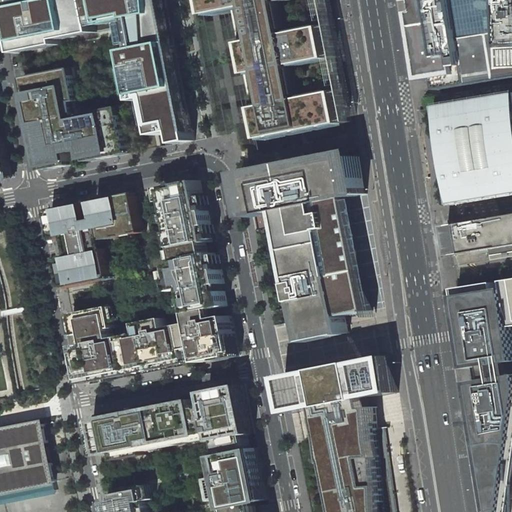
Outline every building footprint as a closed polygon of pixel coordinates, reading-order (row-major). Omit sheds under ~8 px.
[(33,0),(12,4),(21,53),(64,45),(63,40),(125,27),(139,101),(149,99),(152,98),(159,135),(179,131),(181,144),(197,141),(195,132),(196,132),(169,0),(33,0)] [(209,0),(213,16),(216,15),(242,10),(248,40),(255,77),(263,117),(268,139),(305,132),(302,116),(339,108),(337,97),(314,101),(308,68),(330,64),(324,32),(300,36),(293,0),(209,0)] [(511,0),(422,0),(419,1),(419,4),(420,11),(421,14),(424,13),(425,20),(418,21),(427,81),(437,79),(440,90),(511,77),(511,0)] [(421,14),(416,14),(418,21),(425,20),(424,13),(421,14)] [(75,68),(26,78),(44,171),(73,165),(71,153),(87,150),(90,162),(124,155),(123,150),(130,149),(124,116),(119,117),(117,108),(93,113),(94,118),(76,121),(75,116),(79,115),(77,102),(82,101),(75,68)] [(511,93),(477,99),(438,106),(442,132),(446,131),(454,179),(450,179),(455,205),(509,195),(511,194),(511,93)] [(0,179),(15,176),(0,100),(0,179)] [(339,108),(302,116),(305,132),(342,124),(339,108)] [(93,113),(79,115),(75,116),(76,121),(94,118),(93,113)] [(367,188),(362,156),(345,160),(344,152),(249,171),(251,178),(246,179),(247,183),(253,217),(283,211),(301,302),(306,301),(308,313),(303,314),(308,342),(350,333),(347,316),(373,311),(365,271),(364,271),(354,221),(355,221),(361,220),(359,212),(354,213),(353,213),(350,197),(351,197),(368,194),(367,193),(366,188),(367,188)] [(215,309),(230,306),(223,269),(219,270),(217,255),(215,247),(213,240),(217,239),(214,225),(211,225),(208,211),(205,197),(202,180),(200,181),(200,182),(198,182),(198,181),(185,184),(185,187),(169,190),(172,203),(174,212),(177,229),(183,228),(183,231),(172,233),(175,248),(178,247),(180,247),(182,254),(184,265),(181,265),(175,266),(176,270),(177,279),(174,280),(176,290),(177,291),(189,289),(190,297),(191,299),(192,299),(194,308),(192,308),(194,313),(215,309)] [(172,203),(169,190),(164,191),(166,204),(172,203)] [(73,287),(106,281),(105,276),(115,274),(108,240),(107,235),(120,233),(139,229),(146,227),(139,193),(97,201),(100,214),(90,216),(88,203),(57,209),(63,240),(71,238),(74,256),(67,257),(73,287)] [(63,240),(57,209),(52,210),(58,241),(63,240)] [(177,229),(174,212),(168,213),(171,230),(177,229)] [(455,256),(457,266),(511,257),(511,215),(452,226),(448,226),(449,232),(453,256),(455,256)] [(355,221),(354,221),(364,271),(365,271),(355,221)] [(73,287),(67,257),(62,258),(68,288),(73,287)] [(511,511),(511,280),(458,289),(469,356),(472,356),(476,377),(478,394),(475,394),(493,511),(511,511)] [(119,329),(115,307),(77,314),(81,336),(94,334),(93,332),(96,332),(96,333),(108,331),(107,329),(110,329),(110,330),(119,329)] [(217,319),(215,309),(194,313),(190,314),(164,319),(165,321),(120,330),(119,329),(110,330),(108,331),(96,333),(94,334),(81,336),(77,337),(79,347),(94,344),(95,347),(97,346),(99,344),(101,343),(103,343),(105,344),(105,345),(113,344),(112,340),(111,338),(115,339),(118,339),(120,339),(123,340),(127,339),(130,339),(133,338),(135,338),(139,336),(141,335),(144,334),(147,332),(149,331),(149,332),(150,336),(157,335),(157,334),(157,333),(158,332),(159,331),(161,331),(163,331),(165,332),(168,332),(168,330),(170,330),(175,330),(177,330),(180,329),(183,329),(186,327),(189,326),(191,325),(194,323),(196,322),(199,320),(200,321),(199,321),(200,326),(208,324),(208,323),(209,322),(210,321),(211,320),(212,320),(213,320),(214,321),(215,322),(218,321),(217,319)] [(203,362),(240,355),(232,316),(217,319),(218,321),(215,322),(214,321),(213,320),(212,320),(211,320),(210,321),(209,322),(208,323),(208,324),(200,326),(199,321),(200,321),(199,320),(196,322),(194,323),(191,325),(189,326),(186,327),(183,329),(180,329),(177,330),(175,330),(170,330),(168,330),(168,332),(165,332),(163,331),(161,331),(159,331),(158,332),(157,333),(157,334),(157,335),(150,336),(149,332),(149,331),(147,332),(144,334),(141,335),(139,336),(135,338),(133,338),(130,339),(127,339),(123,340),(120,339),(118,339),(115,339),(111,338),(112,340),(113,344),(105,345),(105,344),(103,343),(101,343),(99,344),(97,346),(95,347),(94,344),(79,347),(86,380),(192,359),(191,352),(201,350),(203,362)] [(393,355),(285,377),(292,413),(299,412),(322,407),(324,417),(342,511),(398,511),(387,427),(380,428),(377,428),(373,407),(368,408),(366,399),(399,392),(393,355)] [(246,384),(209,392),(210,394),(241,388),(246,412),(249,412),(253,434),(256,434),(246,384)] [(229,454),(252,449),(249,435),(253,434),(249,412),(246,412),(241,388),(210,394),(212,404),(199,406),(198,401),(180,405),(180,407),(177,407),(177,406),(143,412),(143,410),(131,412),(132,418),(125,419),(125,416),(99,421),(106,455),(118,453),(119,460),(148,454),(148,451),(147,446),(182,439),(183,444),(193,442),(192,437),(200,436),(200,438),(208,437),(207,434),(217,432),(218,438),(219,441),(221,440),(226,439),(229,454)] [(198,399),(143,410),(143,412),(177,406),(177,407),(180,407),(180,405),(198,401),(198,399)] [(101,456),(106,455),(99,421),(125,416),(124,414),(94,420),(101,456)] [(0,493),(58,482),(54,463),(52,463),(51,459),(53,459),(51,447),(48,447),(47,443),(50,443),(46,424),(0,432),(0,493)] [(148,451),(183,444),(182,439),(147,446),(148,451)] [(221,440),(223,455),(229,454),(226,439),(221,440)] [(269,500),(258,448),(252,449),(229,454),(223,455),(228,476),(223,476),(223,477),(227,499),(237,497),(239,511),(262,511),(261,501),(269,500)] [(223,476),(228,476),(223,455),(219,456),(223,476)] [(222,500),(227,499),(223,477),(218,478),(222,500)] [(148,511),(147,501),(150,500),(152,500),(150,486),(149,485),(120,491),(120,492),(122,500),(120,501),(110,503),(111,511),(148,511)]
